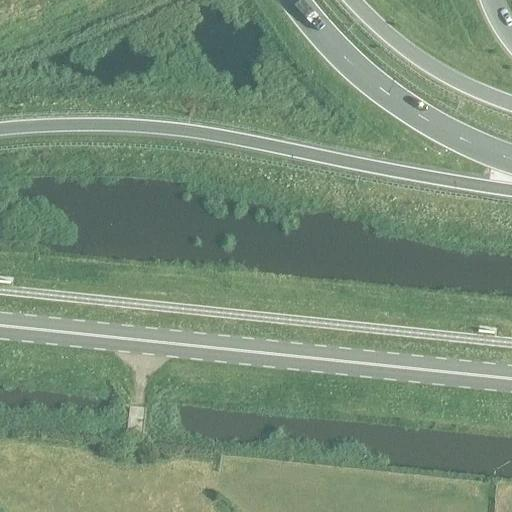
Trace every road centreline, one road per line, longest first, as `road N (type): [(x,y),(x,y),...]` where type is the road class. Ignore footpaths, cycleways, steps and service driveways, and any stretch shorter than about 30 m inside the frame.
road 1 (trunk): [(0,135),(199,135),(425,179),(511,186)]
road 2 (secondary): [(511,378),(0,325)]
road 3 (trunk): [(293,0),(339,54),(391,97),(511,160)]
road 4 (trunk): [(511,105),(419,60),(350,0)]
